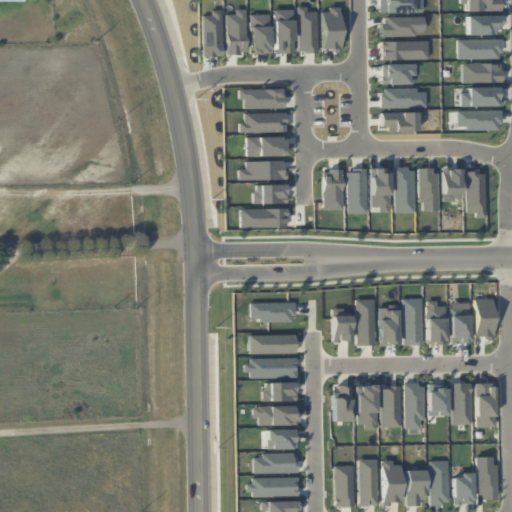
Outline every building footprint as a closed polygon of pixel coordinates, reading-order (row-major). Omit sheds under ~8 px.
[(420,298),(400,299),(401,345),(421,345),(420,298)] [(423,344),(443,345),(443,306),(435,306),(435,301),(424,301),(423,344)] [(292,302),(249,303),(250,318),(257,318),(257,322),(292,322),(292,302)] [(467,343),(467,303),(449,303),(448,343),(467,343)] [(397,344),(396,306),(377,307),(378,345),(397,344)] [(472,335),(486,338),(488,328),(474,325),(472,335)] [(245,379),(295,378),(294,358),(244,359),(245,379)] [(450,424),(469,424),(468,383),(449,383),(450,424)] [(474,427),(493,427),(492,383),(473,383),(474,427)] [(402,428),(418,428),(418,420),(422,420),(422,384),(402,385),(402,428)] [(426,416),(446,415),(445,384),(426,385),(426,416)] [(331,421),(350,421),(350,385),(336,385),(336,392),(331,392),(331,421)] [(355,425),(363,425),(363,430),(374,429),(374,385),(358,385),(358,394),(355,394),(355,425)] [(398,427),(397,387),(378,388),(379,427),(398,427)] [(251,406),(252,418),(257,418),(257,426),(295,425),(295,405),(251,406)] [(295,429),(266,430),(267,449),(295,448),(295,429)] [(428,505),(447,504),(447,460),(427,460),(428,505)] [(422,470),(404,471),(405,506),(423,506),(422,470)] [(471,504),(471,474),(451,475),(451,504),(471,504)] [(296,511),(296,501),(260,501),(260,511),(265,511),(264,511),(296,511)]
